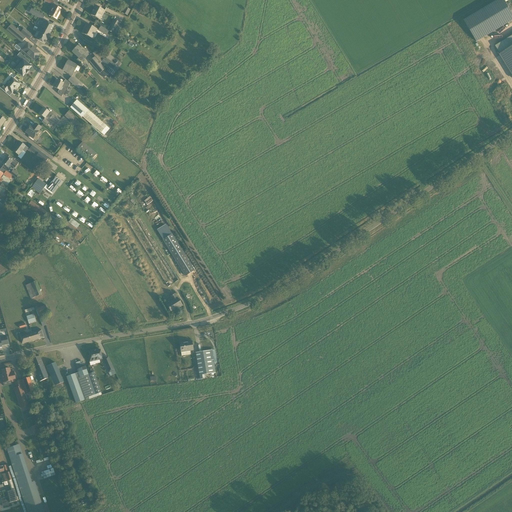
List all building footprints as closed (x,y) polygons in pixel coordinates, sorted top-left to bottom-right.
[(54,1),(52,1),(50,0),(44,0),(44,1),(51,5),(49,10),(50,10),(48,15),(55,19),(59,13),(60,13),(62,10),(52,5),(54,1)] [(498,0),(464,21),(476,42),(511,20),(511,14),(503,0),(498,0)] [(152,7),(145,2),(143,5),(150,10),(152,7)] [(105,11),(95,6),(91,15),(100,20),(105,11)] [(45,16),(34,11),(32,14),(42,20),(45,16)] [(120,23),(114,20),(107,31),(113,34),(118,26),(120,23)] [(40,25),(38,28),(50,34),(54,26),(45,21),(43,26),(40,25)] [(96,30),(86,24),(82,33),(92,38),(96,30)] [(6,30),(21,42),(26,37),(11,25),(6,30)] [(98,30),(106,35),(108,32),(100,27),(98,30)] [(44,44),(50,34),(38,28),(37,31),(39,32),(36,40),(44,44)] [(32,36),(24,29),(21,33),(29,40),(32,36)] [(40,53),(39,52),(28,43),(21,50),(34,61),(37,57),(40,54),(40,53)] [(511,46),(499,55),(511,75),(511,46)] [(82,51),(81,50),(77,47),(72,52),(82,61),(88,55),(83,51),(82,51)] [(97,50),(92,54),(100,63),(101,63),(105,57),(101,54),(97,50)] [(104,69),(95,57),(90,61),(100,73),(102,77),(107,73),(104,69)] [(109,68),(113,64),(105,57),(101,63),(108,69),(106,71),(113,76),(115,72),(109,68)] [(21,59),(13,69),(15,70),(23,77),(25,74),(26,74),(29,70),(28,70),(31,67),(23,60),(23,61),(21,59)] [(77,66),(68,61),(66,65),(67,65),(64,71),(72,75),(75,70),(78,71),(80,67),(77,66)] [(12,77),(8,81),(7,81),(6,82),(6,83),(4,86),(2,84),(0,86),(0,88),(6,93),(8,90),(12,94),(15,90),(17,88),(18,88),(20,86),(19,85),(20,84),(16,81),(12,77)] [(78,89),(81,86),(79,85),(71,77),(68,81),(76,87),(78,89)] [(54,88),(59,90),(57,93),(62,97),(62,96),(65,89),(67,90),(70,84),(65,80),(62,83),(57,81),(54,88)] [(82,117),(101,133),(104,136),(106,134),(109,131),(108,131),(110,130),(106,127),(107,126),(88,110),(77,100),(70,108),(81,118),(82,117)] [(47,111),(43,108),(38,114),(42,117),(44,119),(46,116),(57,125),(60,121),(47,111)] [(75,118),(68,112),(64,116),(71,123),(75,118)] [(31,126),(30,126),(29,128),(25,132),(29,135),(28,135),(32,138),(33,139),(36,141),(39,137),(36,135),(38,132),(41,128),(39,126),(35,123),(32,128),(31,126)] [(91,141),(97,135),(94,131),(88,138),(91,141)] [(27,148),(18,142),(12,150),(18,155),(22,150),(24,152),(27,148)] [(82,142),(76,149),(90,161),(92,160),(96,155),(96,154),(97,154),(87,146),(85,144),(82,142)] [(48,158),(32,146),(30,150),(37,155),(36,157),(44,163),(48,158)] [(9,156),(7,158),(6,157),(2,164),(6,167),(12,171),(18,163),(14,160),(15,159),(9,156)] [(6,171),(12,176),(17,180),(20,177),(8,168),(6,171)] [(6,171),(4,175),(9,179),(12,176),(6,171)] [(55,177),(46,189),(53,193),(61,182),(55,177)] [(38,179),(32,187),(40,193),(46,185),(38,179)] [(151,196),(144,201),(147,205),(154,201),(151,196)] [(48,213),(31,201),(28,206),(45,218),(48,213)] [(126,219),(162,276),(168,287),(179,280),(136,212),(126,219)] [(67,218),(63,222),(67,224),(68,222),(76,229),(79,225),(71,218),(70,220),(67,218)] [(191,266),(172,234),(163,240),(182,272),(185,276),(194,270),(191,266)] [(36,281),(25,286),(31,299),(42,295),(36,281)] [(170,297),(172,300),(166,304),(169,308),(171,312),(182,306),(179,302),(174,294),(170,297)] [(39,317),(48,313),(45,305),(36,309),(39,317)] [(52,323),(49,315),(40,319),(42,327),(52,323)] [(44,338),(42,333),(41,330),(26,334),(26,333),(25,334),(24,331),(19,333),(22,344),(44,338)] [(191,341),(179,343),(180,347),(179,347),(179,350),(180,350),(181,356),(189,355),(189,351),(193,351),(191,341)] [(94,365),(93,361),(94,361),(102,359),(101,355),(100,350),(96,351),(96,350),(93,350),(88,351),(89,356),(88,356),(89,362),(90,366),(94,365)] [(211,350),(193,353),(194,358),(196,370),(197,376),(197,380),(203,379),(202,375),(214,373),(215,373),(212,355),(211,350)] [(48,378),(41,361),(39,356),(31,359),(40,382),(48,378)] [(114,371),(108,357),(103,359),(109,373),(114,371)] [(63,382),(55,363),(46,367),(55,386),(57,389),(61,388),(59,384),(63,382)] [(77,373),(66,377),(75,403),(84,400),(89,399),(88,397),(95,395),(101,393),(94,372),(88,375),(86,370),(85,367),(76,370),(77,373)] [(246,405),(240,372),(240,367),(226,370),(232,408),(246,405)] [(9,369),(7,369),(2,370),(2,374),(1,375),(3,383),(12,381),(12,382),(15,381),(13,372),(10,372),(10,371),(9,369),(9,368),(9,369)] [(180,375),(184,404),(193,403),(189,373),(180,375)] [(35,399),(28,376),(27,376),(27,375),(22,377),(23,380),(21,381),(25,395),(27,401),(35,399)] [(16,388),(14,389),(15,393),(20,409),(28,406),(23,390),(22,386),(16,388)] [(19,488),(26,511),(44,511),(35,482),(31,483),(21,454),(18,444),(6,448),(19,488)] [(5,482),(6,482),(12,480),(7,465),(4,466),(6,473),(2,474),(5,482)] [(2,505),(9,503),(17,501),(19,500),(15,490),(6,492),(8,499),(1,501),(2,505)]
